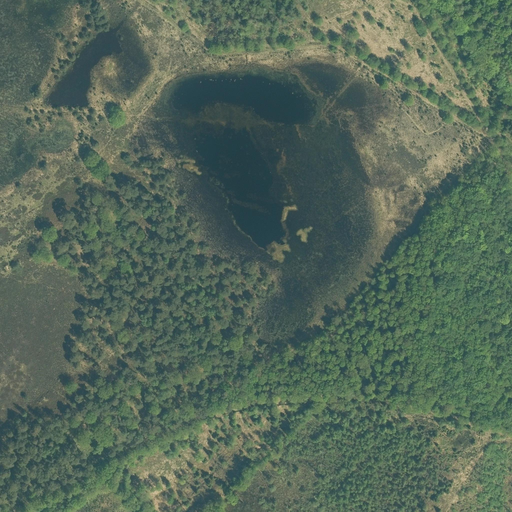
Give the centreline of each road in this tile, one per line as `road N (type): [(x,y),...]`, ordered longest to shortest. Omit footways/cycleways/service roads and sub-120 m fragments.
road 1 (track): [(9,511),(200,418),(263,402),(357,398),(511,434)]
road 2 (track): [(511,186),(411,0)]
